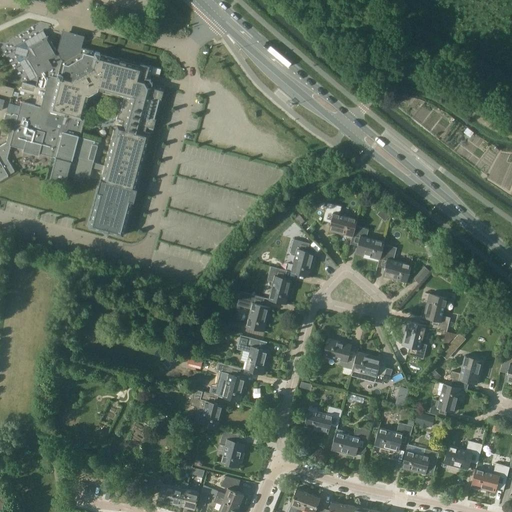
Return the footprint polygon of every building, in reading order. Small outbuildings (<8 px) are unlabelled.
[(35,105),(21,102),(17,115),(14,114),(11,116),(10,121),(11,124),(6,143),(0,146),(0,179),(14,171),(7,159),(10,145),(23,149),(23,151),(38,155),(39,153),(53,157),(53,156),(57,157),(51,178),(65,182),(66,175),(82,179),(83,176),(89,178),(94,160),(97,145),(93,144),(93,142),(77,138),(78,133),(80,134),(90,100),(88,100),(89,95),(96,91),(122,98),(116,117),(116,121),(88,229),(122,237),(146,155),(144,155),(149,134),(145,133),(146,129),(152,131),(156,118),(161,99),(164,87),(152,84),(152,83),(150,79),(149,78),(152,67),(146,65),(146,67),(100,55),(100,53),(94,51),(81,48),(80,53),(66,61),(62,60),(63,57),(62,54),(57,53),(57,51),(50,41),(49,41),(42,30),(15,46),(13,54),(29,81),(38,75),(35,86),(22,82),(20,91),(37,96),(35,105)] [(62,30),(57,51),(57,53),(62,54),(63,57),(62,60),(66,61),(80,53),(81,48),(82,44),(84,36),(73,33),(62,30)] [(352,236),(355,225),(356,220),(339,216),(342,206),(327,203),(323,220),(331,222),(329,230),(352,236)] [(382,208),(378,214),(385,220),(390,214),(382,208)] [(306,222),(300,215),(295,219),(301,226),(306,222)] [(379,259),(382,250),(384,243),(366,238),(369,229),(355,225),(352,236),(350,243),(357,246),(356,253),(379,259)] [(309,277),(315,253),(317,244),(292,238),(289,253),(296,255),(291,273),(309,277)] [(382,250),(379,259),(378,266),(385,268),(383,275),(407,282),(411,267),(393,262),(395,254),(382,250)] [(286,304),(292,281),(285,279),(287,272),(271,268),(268,280),(274,281),(269,300),(286,304)] [(264,331),(269,307),(261,305),(263,298),(240,293),(238,305),(252,308),(247,327),(264,331)] [(449,317),(443,316),(447,298),(429,293),(423,316),(434,319),(432,327),(445,330),(449,317)] [(424,357),(427,344),(422,343),(426,325),(407,321),(402,344),(413,347),(411,354),(424,357)] [(262,374),(268,351),(264,350),(266,341),(259,339),(240,335),(239,343),(246,345),(242,359),(249,360),(247,371),(262,374)] [(346,362),(351,344),(327,337),(322,355),(346,362)] [(433,348),(424,356),(435,367),(443,359),(433,348)] [(375,375),(380,357),(357,351),(352,369),(375,375)] [(511,355),(504,353),(499,372),(507,374),(505,381),(511,382),(511,355)] [(487,361),(459,354),(467,356),(462,375),(453,372),(450,385),(466,388),(468,381),(477,384),(483,360),(487,361)] [(201,367),(202,360),(190,358),(189,365),(201,367)] [(394,359),(388,360),(391,371),(397,370),(394,359)] [(240,402),(246,378),(239,376),(241,369),(218,363),(216,370),(223,372),(221,378),(228,380),(224,398),(240,402)] [(436,380),(440,377),(432,369),(429,373),(436,380)] [(455,411),(461,388),(461,387),(437,381),(437,382),(445,384),(439,407),(455,411)] [(218,429),(224,405),(216,403),(218,395),(195,389),(191,404),(198,405),(193,423),(218,429)] [(354,403),(356,394),(349,392),(347,401),(354,403)] [(337,426),(342,409),(328,405),(325,414),(308,409),(303,427),(327,434),(329,424),(337,426)] [(417,412),(414,422),(420,424),(419,426),(425,428),(426,425),(431,427),(434,417),(417,412)] [(407,444),(412,425),(407,424),(399,421),(396,432),(378,427),(373,445),(397,452),(400,442),(407,444)] [(363,452),(369,429),(356,426),(353,437),(335,432),(330,449),(354,456),(355,450),(363,452)] [(239,468),(246,443),(238,441),(239,434),(224,430),(219,451),(226,453),(223,463),(239,468)] [(161,435),(159,444),(171,447),(173,437),(161,435)] [(477,463),(482,443),(469,439),(465,452),(448,447),(451,440),(450,440),(442,467),(443,464),(467,470),(469,461),(477,463)] [(434,467),(439,451),(438,451),(432,449),(425,447),(423,455),(405,450),(400,467),(424,474),(426,465),(434,467)] [(503,487),(509,466),(496,462),(492,475),(474,470),(469,490),(470,490),(471,486),(494,492),(496,485),(503,487)] [(192,467),(190,474),(202,476),(204,470),(192,467)] [(170,502),(174,485),(166,483),(168,478),(158,475),(154,489),(160,490),(157,499),(170,502)] [(216,496),(239,506),(244,494),(237,491),(240,479),(225,476),(221,486),(227,488),(225,494),(218,491),(216,496)] [(203,484),(201,492),(208,493),(210,488),(203,484)] [(182,505),(186,489),(174,485),(170,502),(182,505)] [(300,511),(302,508),(308,492),(296,488),(291,504),(297,506),(294,511),(300,511)] [(186,489),(182,505),(194,509),(198,492),(186,489)] [(205,505),(208,493),(201,492),(198,503),(205,505)] [(321,511),(323,508),(317,506),(320,497),(308,492),(302,508),(311,511),(321,511)] [(222,511),(236,511),(239,506),(216,496),(214,501),(221,504),(218,510),(222,511)] [(341,511),(343,503),(331,501),(329,510),(323,508),(321,511),(341,511)] [(353,511),(355,506),(343,503),(341,511),(353,511)]
